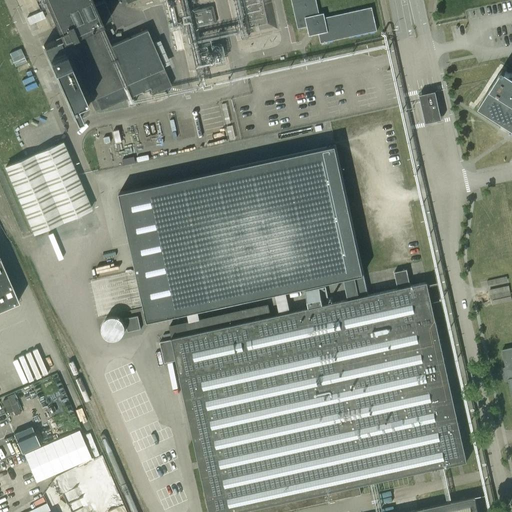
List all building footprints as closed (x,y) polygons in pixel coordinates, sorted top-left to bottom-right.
[(37,0),(36,1),(40,11),(48,7),(61,38),(43,45),(76,120),(82,117),(77,105),(89,100),(94,110),(100,108),(100,109),(131,96),(149,88),(152,94),(171,86),(163,68),(147,29),(110,45),(101,22),(102,22),(109,19),(101,0),(94,3),(92,0),(37,0)] [(315,0),(291,0),(297,28),(307,26),(308,31),(313,35),(318,34),(320,43),(377,31),(371,7),(325,17),(324,13),(319,14),(315,0)] [(32,16),(27,18),(30,24),(35,22),(45,17),(42,11),(32,16)] [(511,72),(508,74),(502,70),(478,107),(511,128),(511,72)] [(435,91),(419,94),(425,123),(442,119),(435,91)] [(62,142),(5,166),(34,233),(90,209),(76,175),(62,142)] [(120,192),(137,270),(148,321),(364,274),(335,145),(120,192)] [(0,309),(19,301),(0,258),(0,309)] [(170,326),(172,338),(160,341),(165,362),(177,360),(181,376),(180,377),(210,511),(232,511),(251,508),(251,511),(277,511),(361,493),(359,484),(466,461),(426,282),(411,285),(407,269),(394,272),(398,288),(329,303),(325,287),(305,291),(309,308),(270,316),(268,305),(170,326)] [(125,319),(127,332),(141,329),(138,316),(125,319)] [(511,347),(502,350),(506,368),(503,370),(503,373),(503,377),(504,376),(505,380),(508,380),(511,396),(511,347)] [(21,453),(40,445),(31,426),(13,434),(21,453)] [(477,511),(474,497),(405,511),(477,511)]
